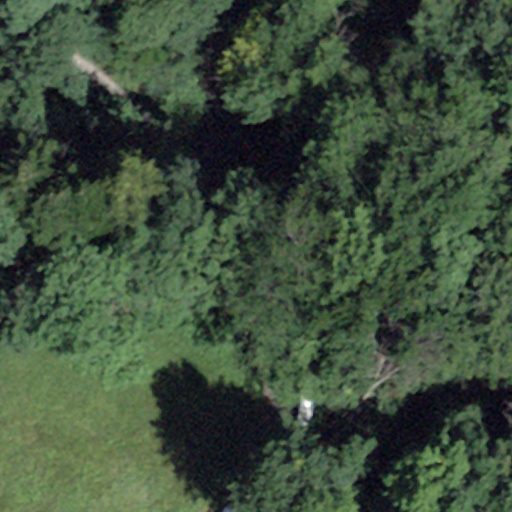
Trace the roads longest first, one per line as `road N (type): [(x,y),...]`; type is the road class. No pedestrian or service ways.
road 1 (track): [(264,511),(282,399),(267,329),(199,228),(220,24),(237,0)]
road 2 (track): [(199,228),(86,70),(0,25)]
